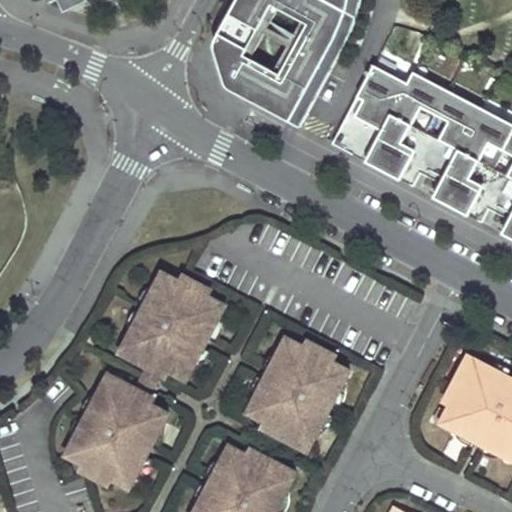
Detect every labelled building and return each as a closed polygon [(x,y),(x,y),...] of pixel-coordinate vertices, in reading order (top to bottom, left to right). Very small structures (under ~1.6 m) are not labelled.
[(48,0),(50,4),(59,0),(62,0),(68,12),(91,1),(90,0),(48,0)] [(285,67),(279,64),(256,51),(250,48),(274,3),(267,0),(238,0),(214,45),(227,88),(301,127),(332,69),(323,64),(338,36),(348,7),(349,0),(281,0),(283,1),(276,14),(299,27),(306,14),(312,17),(285,67)] [(281,0),(267,0),(274,3),(250,48),(256,51),(269,26),(293,39),(279,64),(285,67),(312,17),(306,14),(299,27),(276,14),(283,1),(281,0)] [(360,0),(349,0),(348,7),(338,36),(323,64),(332,69),(344,47),(348,39),(353,28),(356,17),(360,4),(360,0)] [(511,127),(413,75),(407,85),(373,68),(333,144),(414,187),(421,173),(424,175),(436,182),(441,184),(435,198),(482,222),(489,209),(493,211),(504,218),(510,221),(503,234),(511,238),(511,127)] [(181,282),(162,272),(145,307),(146,307),(141,318),(139,317),(120,355),(146,368),(136,388),(109,375),(89,413),(91,414),(86,423),(84,422),(67,456),(84,466),(81,472),(108,486),(111,480),(129,490),(147,456),(137,451),(142,442),(152,447),(169,414),(151,405),(155,398),(150,396),(161,376),(165,378),(168,372),(186,382),(204,348),(194,343),(199,334),(209,339),(226,306),(207,297),(211,290),(184,276),(181,282)] [(262,428),(307,452),(328,414),(326,413),(332,403),(333,403),(350,371),(332,361),(335,356),(307,341),(304,348),(287,339),(269,371),(280,377),(275,386),(265,381),(248,413),(265,422),(262,428)] [(511,377),(468,354),(444,399),(451,403),(441,422),(474,439),(480,429),(490,434),(485,445),(511,460),(511,377)] [(277,510),(296,473),(251,449),(247,455),(230,446),(213,479),(223,484),(218,494),(208,489),(195,511),(273,511),(275,509),(277,510)]
